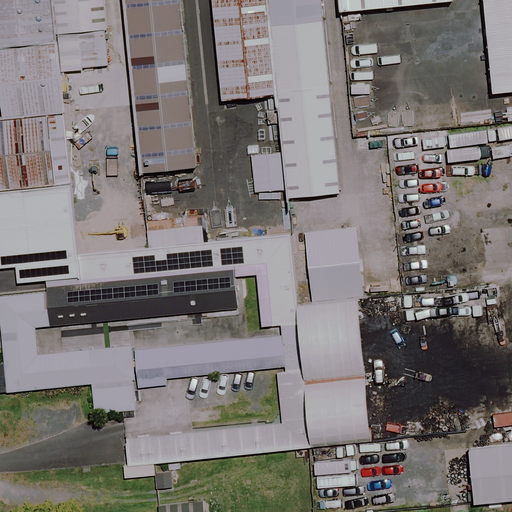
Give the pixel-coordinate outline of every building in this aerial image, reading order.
[(0,0),(0,43),(1,58),(73,51),(68,0),(0,0)] [(121,0),(68,0),(73,51),(75,77),(128,72),(121,0)] [(213,177),(197,0),(144,0),(161,181),(213,177)] [(297,101),(287,0),(234,0),(244,106),(297,101)] [(356,201),(337,0),(287,0),(297,101),(307,206),(356,201)] [(467,0),(353,0),(355,17),(468,6),(467,0)] [(511,0),(501,0),(511,98),(511,0)] [(7,122),(79,115),(75,77),(73,51),(1,58),(7,122)] [(92,255),(79,115),(7,122),(0,122),(0,196),(21,195),(23,221),(45,219),(51,277),(93,273),(92,255)] [(445,215),(404,218),(410,290),(468,286),(467,274),(450,275),(445,215)] [(369,232),(314,237),(320,302),(375,297),(369,232)] [(300,236),(92,255),(93,273),(94,279),(278,262),(284,334),(51,355),(49,329),(61,328),(58,291),(12,295),(21,394),(288,369),(292,420),(108,436),(111,471),(320,452),(300,236)] [(244,270),(59,287),(63,329),(248,312),(244,270)] [(511,445),(485,448),(490,506),(511,504),(511,445)] [(219,511),(219,500),(160,501),(160,511),(219,511)]
